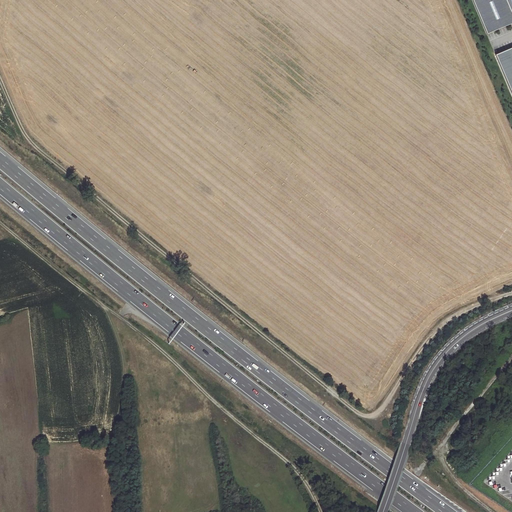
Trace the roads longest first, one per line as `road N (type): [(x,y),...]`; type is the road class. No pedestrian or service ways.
road 1 (track): [(0,78),(40,149),(356,412),(379,411),(444,322),(511,293)]
road 2 (motorway): [(446,511),(0,160)]
road 3 (motorway): [(0,185),(413,511)]
road 4 (track): [(0,222),(292,466),(320,511)]
road 5 (track): [(127,511),(124,367),(103,304)]
road 6 (track): [(511,356),(442,453),(492,511)]
road 7 (secondary): [(404,446),(438,363),(474,330),(511,312)]
